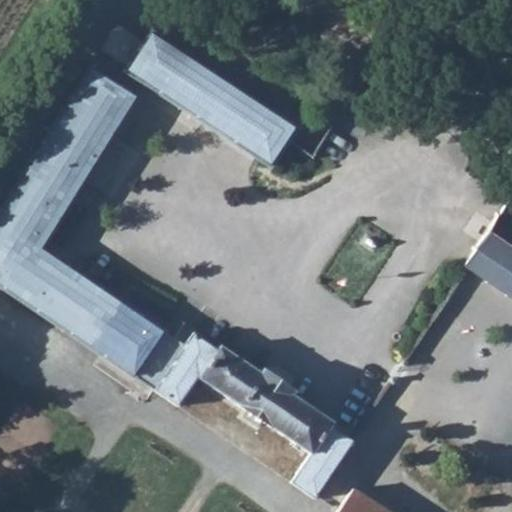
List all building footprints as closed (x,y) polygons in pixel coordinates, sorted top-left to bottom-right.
[(129,70),(270,164),(289,135),(294,126),(153,31),(148,40),(120,23),(106,45),(133,63),(129,70)] [(138,94),(92,66),(0,213),(0,279),(162,383),(191,339),(43,242),(138,94)] [(511,190),(469,253),(511,282),(511,190)] [(318,484),(350,432),(329,417),(333,411),(294,384),(299,376),(270,357),(266,363),(225,337),(221,343),(198,329),(191,339),(162,383),(183,397),(202,371),(251,403),(265,411),(314,444),(297,469),(318,484)] [(414,511),(363,477),(357,487),(336,473),(326,488),(361,511),(414,511)]
